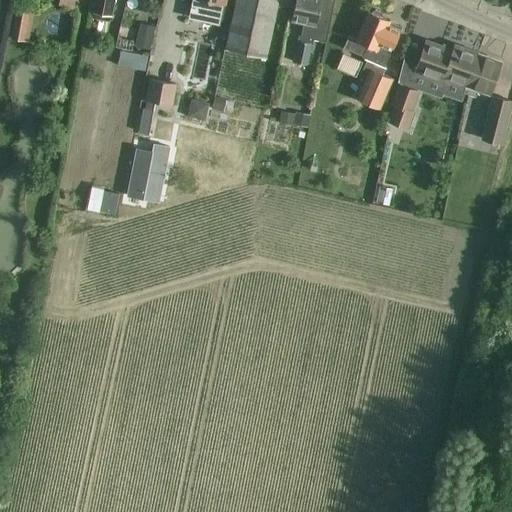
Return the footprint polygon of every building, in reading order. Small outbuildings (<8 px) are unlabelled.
[(35,0),(32,15),(44,18),(48,0),(46,0),(35,0)] [(110,18),(113,0),(94,0),(92,15),(110,18)] [(217,23),(218,23),(223,0),(192,0),(189,17),(217,23)] [(290,9),(291,0),(235,0),(225,48),(266,57),(277,6),(290,9)] [(295,0),(291,21),(302,23),(300,35),(298,34),(292,61),(307,64),(312,38),(325,41),(333,0),(295,0)] [(348,36),(343,47),(362,55),(362,57),(368,59),(363,70),(368,72),(370,68),(384,75),(387,67),(384,66),(401,26),(389,21),(389,20),(382,17),(381,12),(375,9),(371,12),(368,11),(356,39),(348,36)] [(159,16),(157,34),(169,35),(171,17),(159,16)] [(444,77),(465,85),(477,53),(454,45),(452,50),(425,41),(414,71),(443,81),(444,77)] [(478,89),(489,93),(500,61),(477,53),(465,85),(463,92),(475,96),(478,89)] [(367,74),(357,98),(379,108),(392,78),(384,75),(382,74),(370,68),(368,72),(367,74)] [(171,104),(175,84),(149,79),(145,99),(146,99),(155,101),(171,104)] [(417,91),(400,85),(393,104),(396,105),(390,121),(407,127),(413,112),(410,110),(417,91)] [(492,96),(481,138),(500,143),(511,100),(492,96)] [(143,107),(139,131),(149,133),(154,109),(153,109),(155,101),(146,99),(145,107),(143,107)] [(160,193),(169,146),(153,143),(152,151),(136,148),(127,195),(143,198),(144,190),(160,193)] [(370,164),(370,181),(383,180),(382,164),(370,164)] [(99,210),(115,212),(118,194),(103,191),(99,210)]
